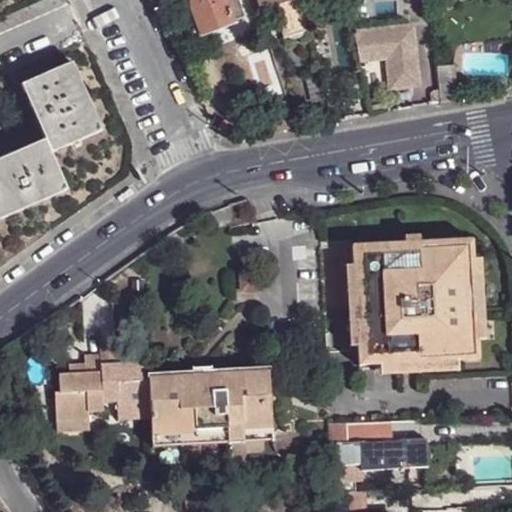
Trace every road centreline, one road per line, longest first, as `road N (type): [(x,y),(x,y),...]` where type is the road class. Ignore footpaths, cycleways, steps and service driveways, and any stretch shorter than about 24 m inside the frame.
road 1 (secondary): [(511,124),(205,190)]
road 2 (secondary): [(205,190),(166,201),(0,316)]
road 3 (residential): [(205,190),(123,0)]
